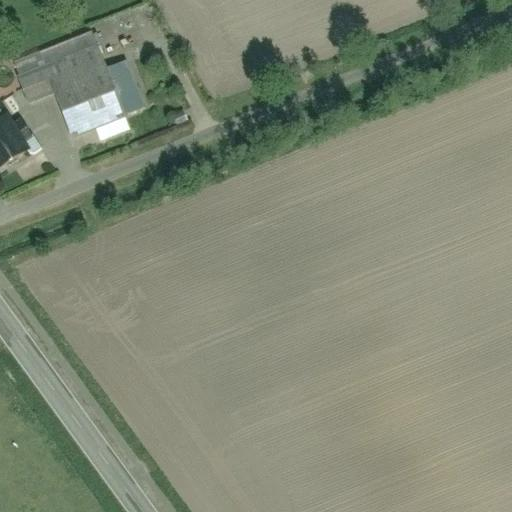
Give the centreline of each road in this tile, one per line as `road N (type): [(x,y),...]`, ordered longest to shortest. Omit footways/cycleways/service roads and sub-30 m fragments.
road 1 (unclassified): [(497,0),(355,55),(232,128),(0,219)]
road 2 (tertiary): [(0,317),(140,511)]
